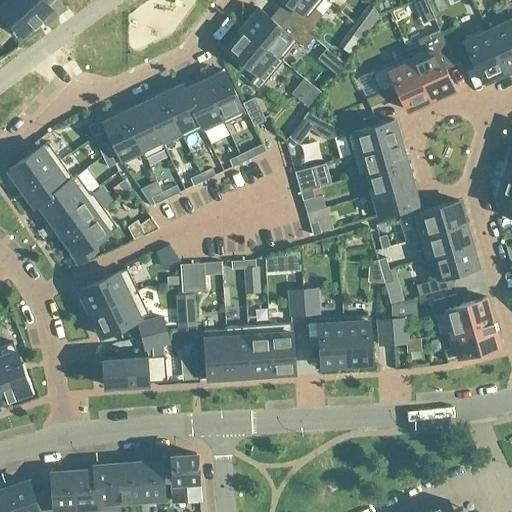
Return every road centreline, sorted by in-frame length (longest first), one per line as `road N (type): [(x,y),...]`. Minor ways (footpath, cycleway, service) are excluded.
road 1 (residential): [(511,400),(219,423)]
road 2 (residential): [(0,154),(30,120),(188,52),(226,0)]
road 3 (residential): [(490,109),(450,105),(409,124),(431,198),(467,188)]
road 4 (residential): [(0,253),(45,330),(64,437)]
road 5 (residential): [(219,423),(64,437)]
road 6 (residential): [(0,82),(111,0)]
road 7 (residential): [(467,188),(511,318)]
